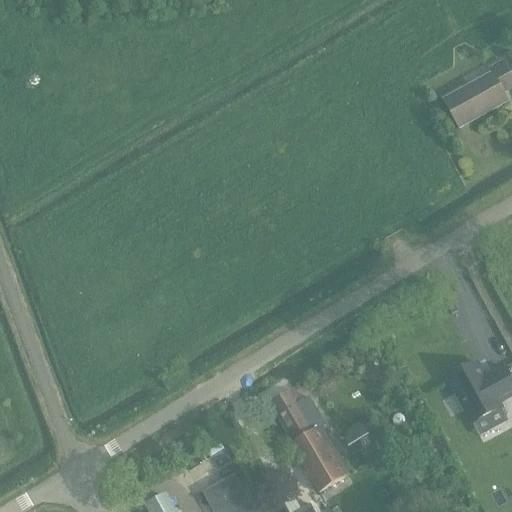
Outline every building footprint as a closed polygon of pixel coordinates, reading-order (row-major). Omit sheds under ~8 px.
[(503,94),(511,89),(511,77),(504,62),(489,70),(491,75),(443,101),(460,130),(508,103),(503,94)] [(476,363),(448,380),(473,425),(502,409),(499,404),(511,396),(511,381),(505,369),(486,379),(476,363)] [(349,477),(320,428),(305,402),(300,405),(292,392),(271,405),(295,444),(291,446),(320,494),(349,477)] [(394,418),(393,421),(393,425),(395,427),(398,428),(401,428),(404,426),(405,423),(404,420),(402,417),(399,416),(396,417),(394,418)] [(348,448),(369,436),(362,425),(342,437),(348,448)] [(253,511),(235,480),(203,498),(211,511),(253,511)] [(174,511),(167,498),(147,509),(148,511),(174,511)]
